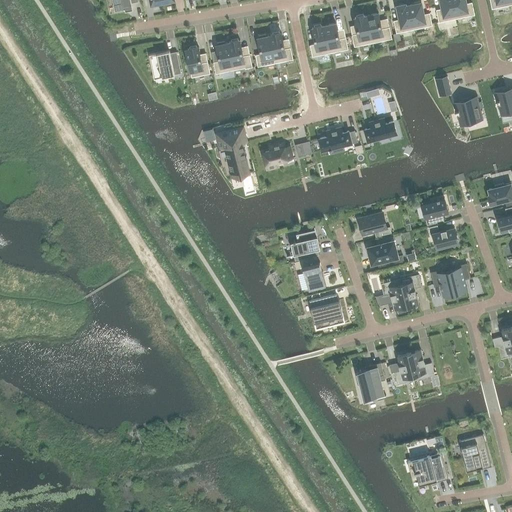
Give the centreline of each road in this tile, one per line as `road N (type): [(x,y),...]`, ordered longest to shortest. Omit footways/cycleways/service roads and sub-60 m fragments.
road 1 (track): [(310,511),(0,32)]
road 2 (residential): [(511,478),(469,311)]
road 3 (residential): [(128,30),(293,4)]
